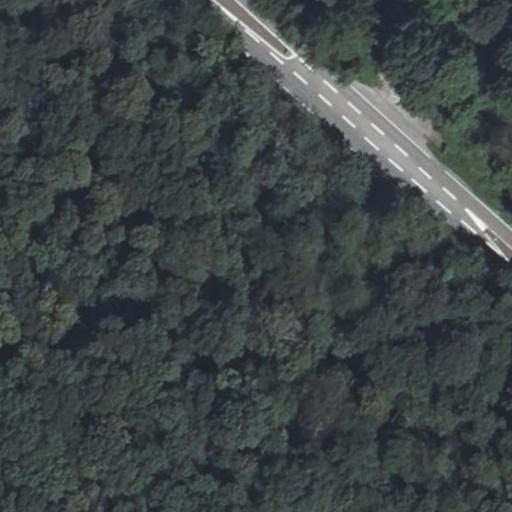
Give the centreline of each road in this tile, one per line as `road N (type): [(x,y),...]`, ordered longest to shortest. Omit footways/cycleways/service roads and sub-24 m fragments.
road 1 (tertiary): [(206,0),(511,275)]
road 2 (tertiary): [(511,235),(255,0)]
road 3 (track): [(368,150),(398,120),(316,13)]
